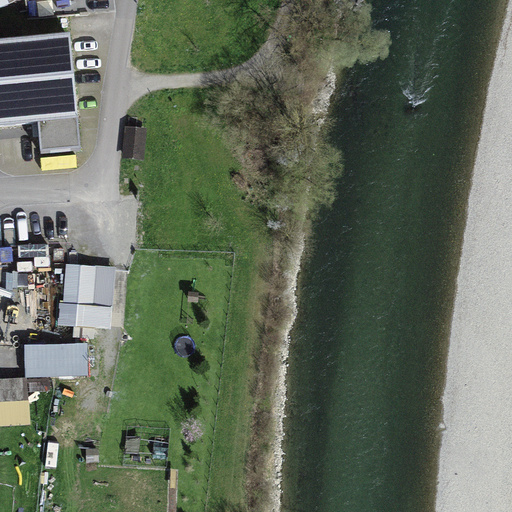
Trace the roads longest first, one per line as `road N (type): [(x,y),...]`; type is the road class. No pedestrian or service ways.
road 1 (residential): [(0,192),(97,185),(128,0)]
road 2 (track): [(291,0),(286,28),(262,69),(114,80)]
